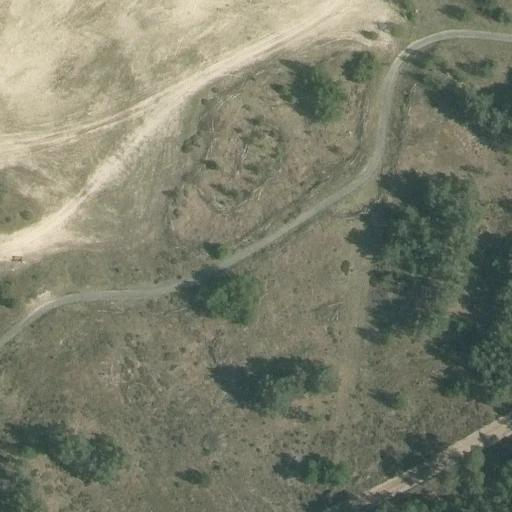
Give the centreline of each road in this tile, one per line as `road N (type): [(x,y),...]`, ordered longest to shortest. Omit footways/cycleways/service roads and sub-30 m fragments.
road 1 (track): [(0,245),(56,220),(221,66),(341,0)]
road 2 (track): [(345,511),(511,424)]
